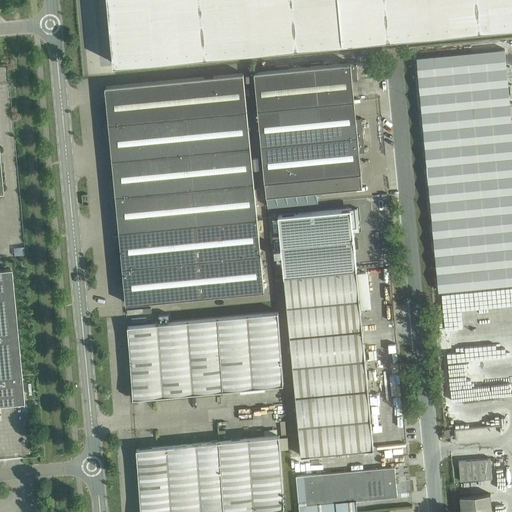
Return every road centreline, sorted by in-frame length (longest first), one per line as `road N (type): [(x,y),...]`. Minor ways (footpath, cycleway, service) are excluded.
road 1 (unclassified): [(437,511),(394,53)]
road 2 (tertiary): [(95,466),(53,25)]
